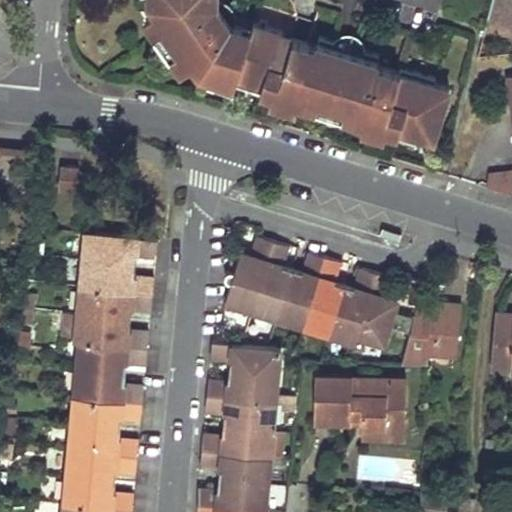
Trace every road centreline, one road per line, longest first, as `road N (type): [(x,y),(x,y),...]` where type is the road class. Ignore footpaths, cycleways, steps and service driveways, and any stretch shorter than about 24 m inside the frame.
road 1 (residential): [(177,511),(204,180),(216,139)]
road 2 (residential): [(216,139),(511,229)]
road 3 (residential): [(37,105),(141,117),(216,139)]
